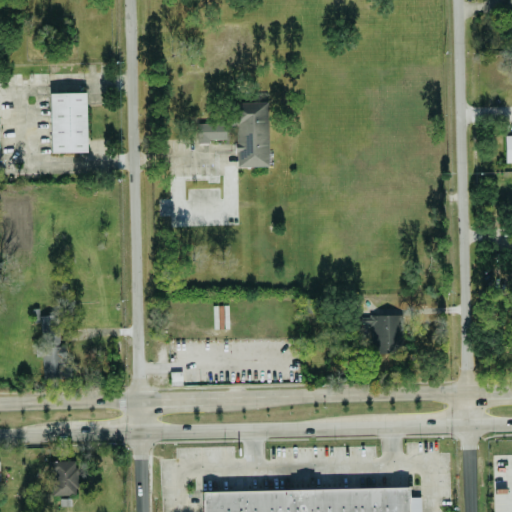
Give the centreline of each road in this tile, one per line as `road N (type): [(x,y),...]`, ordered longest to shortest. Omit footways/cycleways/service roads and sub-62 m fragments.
road 1 (residential): [(131,0),(146,511)]
road 2 (residential): [(459,0),(472,511)]
road 3 (secondary): [(469,390),(204,396)]
road 4 (secondary): [(144,429),(405,425)]
road 5 (secondary): [(143,397),(0,401)]
